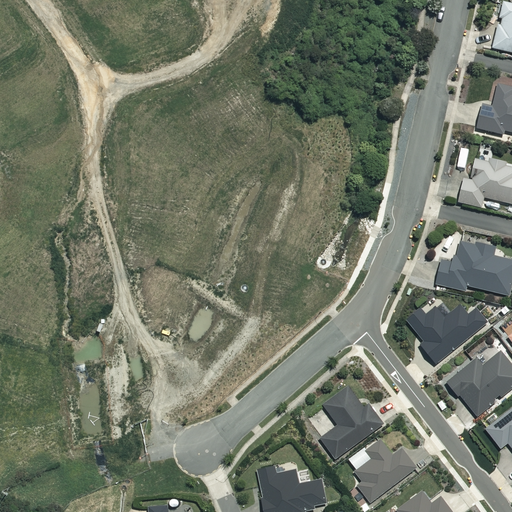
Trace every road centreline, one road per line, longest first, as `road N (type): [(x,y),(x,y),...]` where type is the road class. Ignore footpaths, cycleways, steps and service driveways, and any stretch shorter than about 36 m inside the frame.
road 1 (unknown): [(103,0),(114,44),(101,155),(103,426),(126,453),(156,463),(202,448)]
road 2 (residential): [(356,319),(381,284),(408,203),(454,0)]
road 3 (residential): [(230,511),(202,448),(356,319)]
road 4 (residential): [(356,319),(505,511)]
